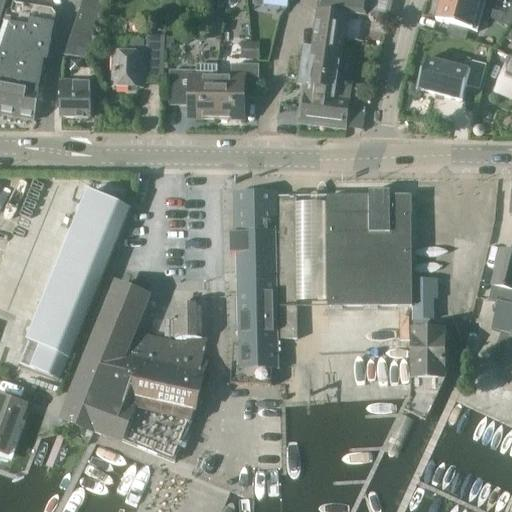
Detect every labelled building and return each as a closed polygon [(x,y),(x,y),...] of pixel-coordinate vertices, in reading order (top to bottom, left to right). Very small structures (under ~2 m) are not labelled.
[(0,114),(34,121),(45,61),(49,61),(57,14),(53,11),(30,8),(31,0),(28,0),(17,0),(16,5),(13,5),(12,13),(8,13),(0,37),(0,114)] [(85,58),(104,0),(85,0),(67,55),(85,58)] [(209,26),(216,0),(205,0),(199,23),(209,26)] [(322,0),(321,8),(320,13),(348,16),(372,19),(373,16),(374,0),(322,0)] [(477,33),(483,11),(442,0),(436,22),(477,33)] [(441,0),(442,0),(483,11),(486,0),(441,0)] [(305,48),(299,86),(308,88),(307,98),(328,101),(329,95),(336,96),(338,88),(343,54),(348,16),(320,13),(315,50),(305,48)] [(508,28),(511,21),(511,16),(507,14),(501,24),(508,28)] [(164,79),(165,37),(144,36),(144,41),(128,40),(128,54),(115,54),(115,87),(141,87),(141,78),(164,79)] [(260,60),(261,43),(243,42),(243,59),(260,60)] [(511,57),(498,85),(511,90),(511,57)] [(480,91),(487,66),(473,63),(469,72),(426,60),(418,91),(463,103),(467,88),(480,91)] [(218,77),(218,65),(198,65),(197,72),(171,72),(170,99),(190,99),(190,118),(218,118),(218,77)] [(259,98),(259,65),(233,65),(233,77),(218,77),(218,118),(245,118),(245,98),(259,98)] [(91,118),(91,83),(62,82),(62,118),(91,118)] [(354,87),(352,107),(367,108),(368,108),(370,88),(354,87)] [(307,98),(303,121),(347,127),(352,90),(338,88),(336,96),(329,95),(328,101),(307,98)] [(485,133),(486,131),(485,130),(485,128),(484,127),(483,126),(481,126),(480,125),(478,125),(477,126),(476,126),(475,127),(474,129),(473,130),(473,132),(473,133),(474,135),(475,136),(476,137),(477,137),(479,138),(480,138),(482,137),(483,136),(484,135),(485,134),(485,133)] [(90,194),(21,366),(58,381),(128,209),(90,194)] [(236,236),(277,235),(276,195),(235,195),(236,236)] [(329,309),(414,309),(413,197),(329,197),(329,309)] [(297,340),(297,198),(280,198),(280,341),(297,340)] [(277,235),(236,236),(230,236),(231,255),(236,255),(237,337),(241,337),(241,345),(232,345),(233,384),(270,387),(271,370),(277,370),(277,371),(279,372),(277,235)] [(502,331),(511,333),(511,254),(501,252),(490,299),(500,301),(493,329),(502,331)] [(141,270),(137,280),(148,284),(152,273),(141,270)] [(413,282),(414,309),(414,321),(434,321),(434,301),(438,301),(438,282),(413,282)] [(202,361),(205,351),(186,347),(133,335),(147,300),(117,288),(63,419),(175,463),(191,423),(194,412),(196,412),(206,362),(202,361)] [(187,341),(186,347),(205,351),(208,339),(203,339),(202,307),(176,308),(177,341),(187,341)] [(492,360),(503,359),(511,333),(502,331),(492,360)] [(447,384),(448,332),(411,332),(411,384),(447,384)] [(511,333),(503,359),(499,371),(511,375),(511,333)] [(0,457),(7,460),(11,449),(27,407),(0,396),(0,457)]
